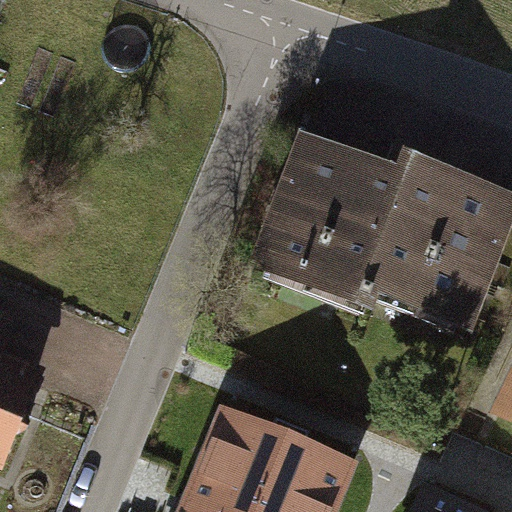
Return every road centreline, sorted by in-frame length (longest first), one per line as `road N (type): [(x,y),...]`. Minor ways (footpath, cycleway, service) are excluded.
road 1 (residential): [(91,511),(292,25)]
road 2 (residential): [(292,25),(511,113)]
